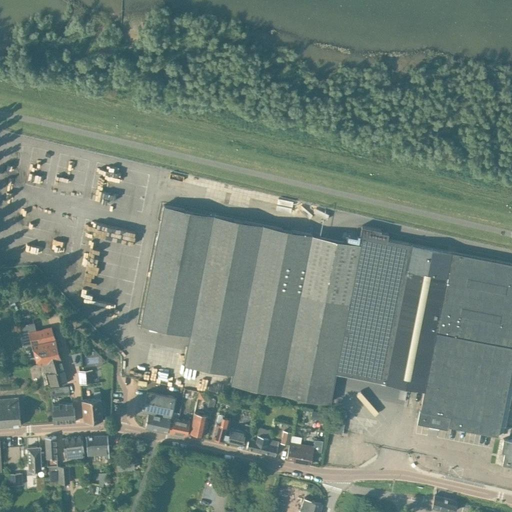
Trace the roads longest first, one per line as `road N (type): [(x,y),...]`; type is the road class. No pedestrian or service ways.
road 1 (track): [(511,216),(0,94)]
road 2 (residential): [(332,473),(125,428),(78,427)]
road 3 (unclassified): [(510,498),(407,476),(332,473)]
